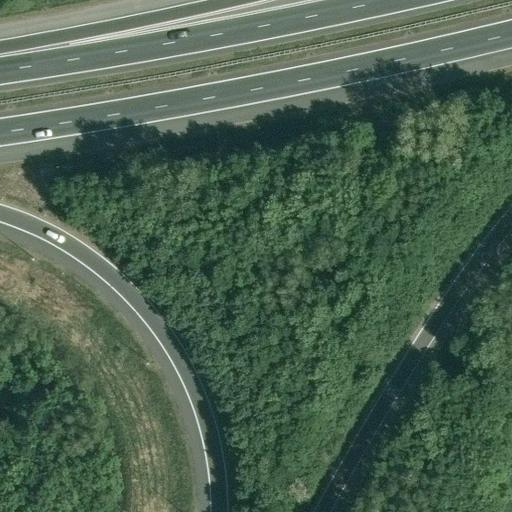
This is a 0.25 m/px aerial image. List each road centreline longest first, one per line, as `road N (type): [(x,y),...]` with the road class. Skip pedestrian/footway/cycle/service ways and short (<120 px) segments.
road 1 (motorway): [(0,133),(511,35)]
road 2 (motorway): [(397,0),(0,67)]
road 3 (motorway): [(0,212),(66,242),(155,321),(200,404),(217,511)]
road 4 (motorway): [(319,511),(391,387),(511,217)]
road 5 (motorway): [(241,0),(0,48)]
